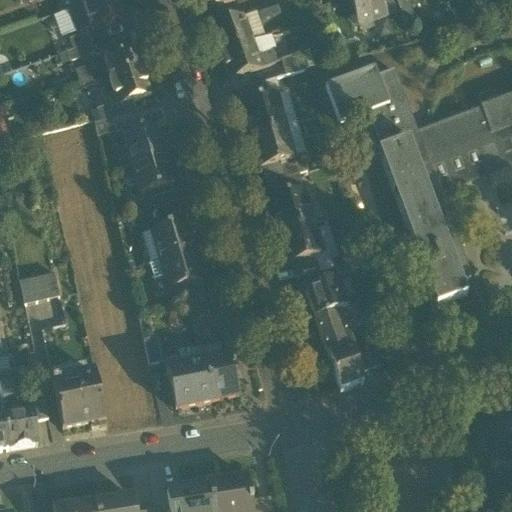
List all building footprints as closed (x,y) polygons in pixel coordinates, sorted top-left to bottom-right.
[(115,0),(98,0),(82,5),(90,27),(92,32),(123,21),(115,0)] [(236,1),(235,0),(200,0),(205,11),(236,1)] [(347,0),(358,30),(387,20),(379,0),(347,0)] [(392,0),(379,0),(387,20),(398,16),(396,9),(392,0)] [(398,16),(404,32),(418,26),(410,4),(396,9),(398,16)] [(75,33),(90,27),(82,5),(68,11),(75,33)] [(211,29),(220,55),(251,45),(242,18),(211,29)] [(56,45),(60,55),(86,46),(82,36),(56,45)] [(100,54),(109,80),(140,70),(131,43),(100,54)] [(229,82),(261,71),(256,58),(251,45),(220,55),(229,82)] [(89,55),(86,46),(60,55),(63,64),(89,55)] [(271,52),(256,58),(261,71),(276,66),(271,52)] [(280,62),(284,77),(308,71),(302,55),(280,62)] [(97,64),(87,68),(92,82),(102,79),(97,64)] [(78,84),(89,81),(86,67),(74,70),(78,84)] [(140,70),(150,97),(151,96),(141,69),(140,70)] [(150,97),(140,70),(109,80),(108,81),(114,97),(108,99),(111,107),(112,110),(131,103),(150,97)] [(340,126),(369,115),(387,109),(376,80),(373,73),(326,90),(340,126)] [(392,74),(376,80),(387,109),(369,115),(383,152),(378,154),(436,308),(465,297),(460,284),(469,281),(438,198),(511,169),(511,99),(481,111),(481,112),(415,136),(392,74)] [(275,80),(262,84),(267,100),(275,97),(280,96),(275,80)] [(244,106),(267,100),(262,84),(239,91),(244,106)] [(286,95),(275,99),(284,129),(296,125),(286,95)] [(240,108),(249,139),(284,129),(275,99),(275,97),(267,100),(244,106),(240,108)] [(135,115),(131,103),(112,110),(111,107),(96,112),(100,124),(106,122),(135,115)] [(106,122),(112,142),(123,139),(142,133),(136,115),(135,115),(106,122)] [(123,139),(131,168),(165,158),(156,129),(142,133),(123,139)] [(293,161),(284,129),(249,139),(259,171),(265,169),(293,161)] [(173,187),(165,158),(131,168),(140,197),(173,187)] [(265,169),(270,185),(298,177),(293,161),(265,169)] [(303,193),(298,177),(270,185),(275,202),(303,193)] [(144,200),(148,215),(175,207),(171,192),(144,200)] [(268,203),(277,235),(312,225),(303,193),(275,202),(268,203)] [(180,223),(175,207),(148,215),(153,230),(180,223)] [(151,235),(160,264),(193,254),(185,225),(151,235)] [(321,257),(312,225),(277,235),(287,267),(292,265),(321,257)] [(201,283),(193,254),(160,264),(168,292),(172,291),(200,283),(201,283)] [(292,265),(297,282),(326,273),(321,257),(292,265)] [(19,287),(24,308),(55,302),(51,280),(19,287)] [(172,291),(177,311),(206,302),(200,283),(172,291)] [(304,295),(314,324),(333,317),(347,312),(336,284),(304,295)] [(117,289),(122,314),(135,311),(129,286),(117,289)] [(122,314),(117,289),(104,293),(109,317),(122,314)] [(347,312),(333,317),(340,337),(346,335),(348,334),(360,331),(353,310),(347,313),(347,312)] [(122,314),(109,317),(112,328),(138,322),(135,311),(122,314)] [(348,335),(348,334),(346,335),(340,337),(333,317),(314,324),(339,395),(362,387),(358,376),(350,355),(353,354),(347,336),(348,335)] [(143,347),(149,371),(162,368),(157,343),(143,347)] [(350,355),(358,376),(381,369),(373,347),(353,354),(350,355)] [(94,377),(105,423),(146,414),(134,360),(93,369),(94,377)] [(228,361),(203,366),(212,406),(236,400),(228,361)] [(175,414),(212,406),(203,366),(166,375),(175,414)] [(52,386),(80,380),(78,372),(50,378),(52,386)] [(9,377),(0,378),(0,400),(1,409),(3,421),(16,419),(9,377)] [(52,386),(62,434),(90,428),(91,430),(105,427),(105,423),(94,377),(80,380),(52,386)] [(32,401),(37,425),(48,423),(43,399),(32,401)] [(16,419),(3,421),(8,454),(37,449),(31,416),(16,419)] [(491,464),(511,466),(511,419),(497,418),(491,464)] [(0,455),(8,454),(3,421),(0,421),(0,455)] [(63,436),(91,430),(90,428),(62,434),(63,436)] [(247,482),(210,488),(214,511),(251,511),(250,498),(247,482)] [(214,511),(210,488),(210,487),(166,494),(168,511),(214,511)] [(251,511),(267,511),(265,496),(250,498),(251,511)] [(134,511),(132,500),(93,506),(94,511),(134,511)]
